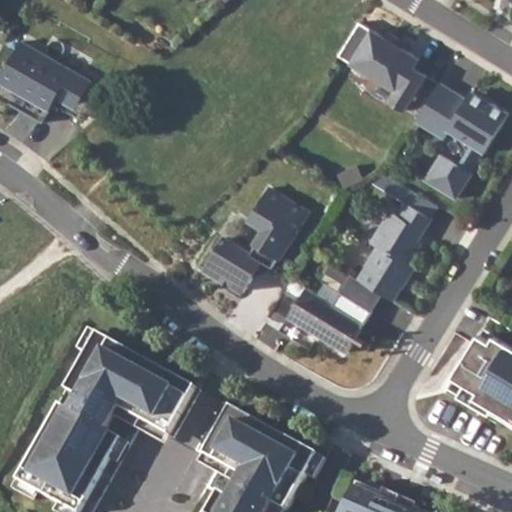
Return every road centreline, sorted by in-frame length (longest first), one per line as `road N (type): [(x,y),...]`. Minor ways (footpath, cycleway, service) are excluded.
road 1 (residential): [(0,166),(72,228),(278,376),(372,426)]
road 2 (residential): [(511,202),(372,426)]
road 3 (residential): [(372,426),(511,487)]
